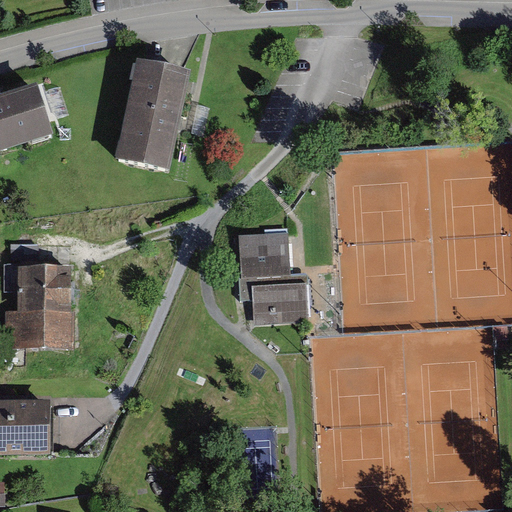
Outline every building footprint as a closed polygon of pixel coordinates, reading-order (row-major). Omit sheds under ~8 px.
[(204,84),(148,70),(123,166),(179,180),(204,84)] [(57,120),(51,94),(0,107),(0,160),(64,144),(57,120)] [(287,235),(240,237),(242,280),(290,277),(287,235)] [(85,273),(24,273),(24,314),(7,314),(7,356),(84,356),(85,273)] [(308,322),(306,287),(253,290),(255,325),(308,322)] [(65,407),(0,406),(0,458),(64,459),(65,407)]
